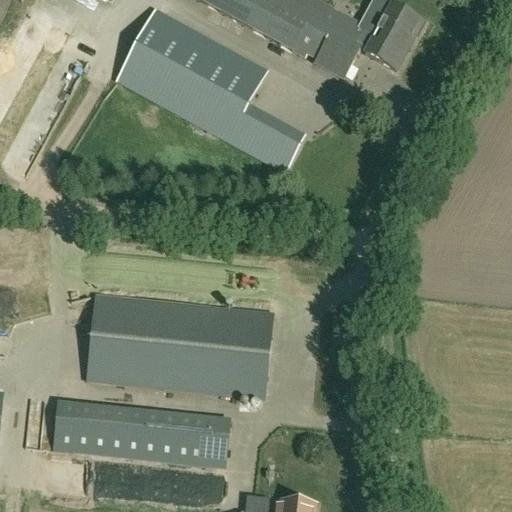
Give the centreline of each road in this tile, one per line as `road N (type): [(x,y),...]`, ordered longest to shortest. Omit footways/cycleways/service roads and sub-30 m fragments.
road 1 (unclassified): [(406,511),(372,293),(379,238),(506,0)]
road 2 (track): [(379,238),(0,204)]
